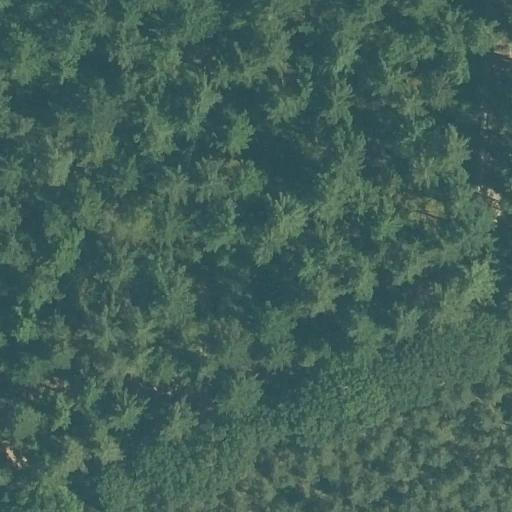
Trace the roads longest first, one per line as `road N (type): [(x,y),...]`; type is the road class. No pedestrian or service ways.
road 1 (track): [(0,507),(493,297)]
road 2 (track): [(493,297),(509,0)]
